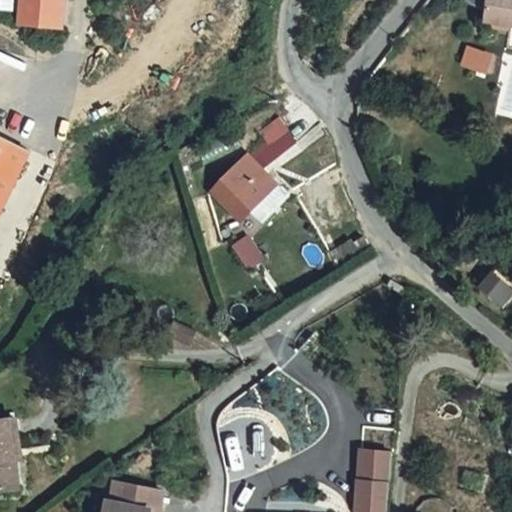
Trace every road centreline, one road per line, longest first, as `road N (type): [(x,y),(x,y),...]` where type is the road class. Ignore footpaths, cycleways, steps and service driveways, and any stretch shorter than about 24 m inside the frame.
road 1 (residential): [(400,255),(250,350)]
road 2 (unclassified): [(400,255),(347,141),(337,100)]
road 3 (unclassified): [(511,360),(400,255)]
road 4 (unclassified): [(337,100),(413,0)]
road 5 (residential): [(292,0),(297,63),(317,93),(337,100)]
